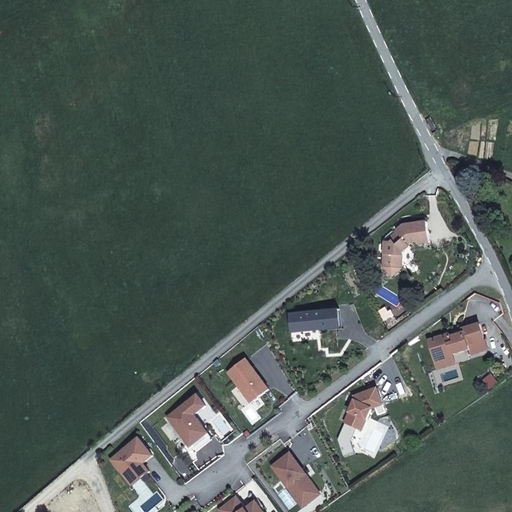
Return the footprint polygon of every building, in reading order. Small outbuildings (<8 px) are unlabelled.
[(392,241),(385,240),(384,258),(388,258),(392,264),(401,264),(402,255),(409,256),(409,245),(408,244),(411,242),(416,242),(417,244),(429,242),(428,231),(426,219),(403,221),(396,229),(400,233),(392,241)] [(396,229),(385,240),(392,241),(400,233),(396,229)] [(401,268),(401,264),(392,264),(388,258),(384,258),(383,267),(401,268)] [(450,354),(451,356),(468,351),(467,345),(485,340),(482,332),(480,324),(462,330),(463,331),(464,334),(453,337),(449,335),(429,341),(434,358),(450,354)] [(452,360),(451,356),(450,354),(434,358),(435,364),(452,360)] [(228,374),(251,404),(269,391),(246,361),(228,374)] [(353,406),(345,423),(362,431),(372,409),(383,405),(377,389),(354,398),(355,402),(357,402),(355,405),(353,406)] [(169,420),(194,453),(212,440),(195,417),(206,408),(198,397),(169,420)] [(135,472),(154,458),(140,440),(112,462),(133,487),(150,473),(146,468),(137,475),(135,472)] [(273,467),(303,508),(311,502),(310,494),(317,490),(309,479),(306,480),(304,477),(306,475),(290,454),(273,467)] [(321,495),(317,490),(310,494),(311,502),(321,495)] [(246,510),(237,498),(220,511),(263,511),(256,502),(246,510)]
